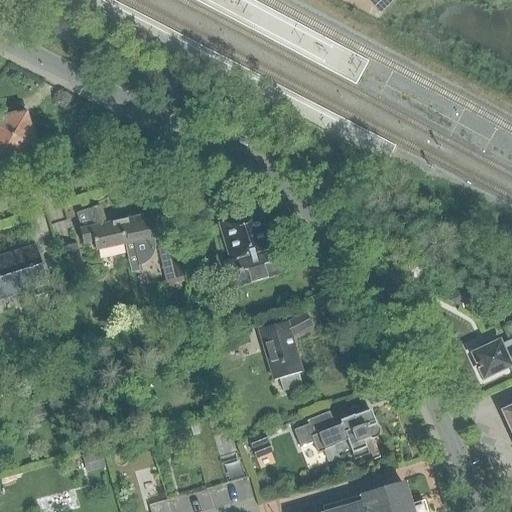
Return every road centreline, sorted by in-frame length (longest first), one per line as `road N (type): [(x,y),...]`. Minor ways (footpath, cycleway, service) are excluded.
road 1 (residential): [(216,148),(308,213),(372,284),(482,511)]
road 2 (unclassified): [(216,148),(0,37)]
